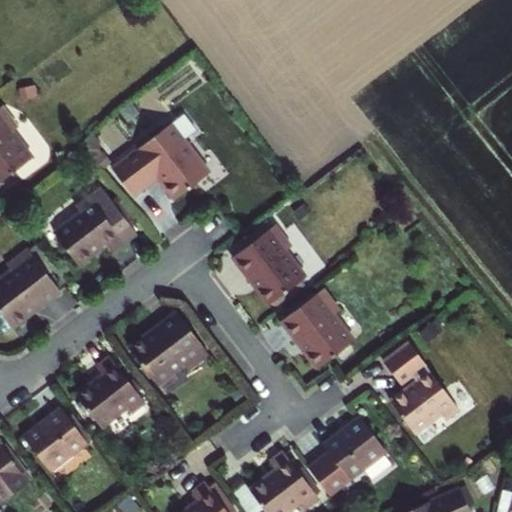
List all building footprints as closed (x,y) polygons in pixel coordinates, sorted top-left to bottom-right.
[(2,106),(0,106),(0,182),(33,157),(13,131),(18,127),(2,106)] [(168,179),(162,182),(175,199),(210,172),(185,139),(197,130),(185,113),(112,168),(133,195),(158,176),(163,172),(168,179)] [(158,176),(162,182),(168,179),(163,172),(158,176)] [(102,188),(90,198),(99,210),(111,200),(102,188)] [(136,233),(111,200),(99,210),(90,198),(75,208),(79,213),(54,233),(78,265),(104,245),(110,253),(136,233)] [(235,257),(251,278),(255,275),(263,286),(260,289),(272,305),(308,276),(289,250),(292,247),(276,225),(235,257)] [(38,243),(30,249),(48,272),(55,267),(38,243)] [(37,303),(40,306),(62,289),(48,272),(30,249),(9,265),(12,269),(0,278),(0,309),(1,310),(0,310),(0,330),(3,333),(12,326),(13,326),(30,314),(27,311),(37,303)] [(255,275),(251,278),(260,289),(263,286),(255,275)] [(326,289),(284,321),(300,342),(305,338),(312,349),(308,352),(321,369),(357,340),(337,314),(342,311),(326,289)] [(27,311),(30,314),(40,306),(37,303),(27,311)] [(150,340),(147,336),(130,348),(158,385),(184,365),(188,369),(209,353),(178,312),(157,328),(160,332),(150,340)] [(160,332),(157,328),(147,336),(150,340),(160,332)] [(305,338),(300,342),(308,352),(312,349),(305,338)] [(446,419),(460,409),(411,343),(386,362),(397,378),(408,379),(414,375),(419,382),(392,401),(416,433),(443,414),(446,419)] [(145,401),(112,356),(98,367),(103,374),(77,395),(102,427),(128,407),(132,411),(145,401)] [(88,443),(60,407),(23,434),(51,471),(88,443)] [(330,453),(310,468),(332,497),(389,452),(362,417),(324,445),(330,453)] [(0,504),(29,481),(0,443),(0,504)] [(320,495),(286,450),(272,461),(278,469),(252,488),(269,511),(287,511),(303,501),(307,506),(320,495)] [(229,511),(208,483),(194,493),(200,502),(186,511),(229,511)] [(470,511),(461,490),(409,511),(470,511)] [(511,511),(511,490),(507,490),(500,511),(511,511)]
